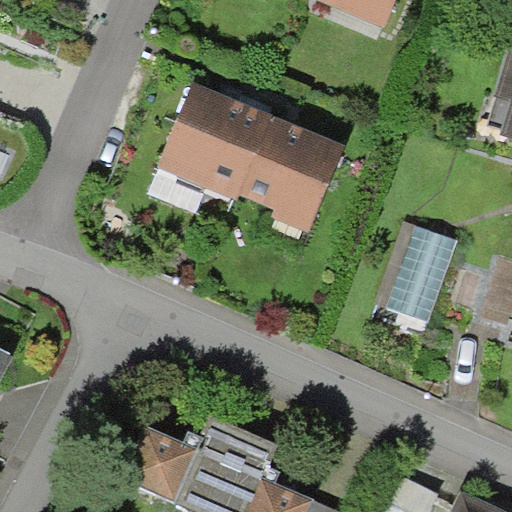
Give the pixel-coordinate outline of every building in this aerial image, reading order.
[(346,0),(390,18),(397,0),(346,0)] [(511,76),(495,132),(511,137),(511,76)] [(165,164),(239,195),(269,125),(194,94),(165,164)] [(239,195),(314,227),(343,156),(269,125),(239,195)] [(418,230),(388,313),(430,328),(461,245),(418,230)] [(0,385),(9,369),(0,364),(0,385)] [(322,511),(317,509),(280,493),(286,480),(271,473),(281,452),(211,421),(201,443),(190,438),(185,451),(145,433),(120,489),(172,511),(322,511)] [(491,511),(467,501),(461,511),(491,511)]
